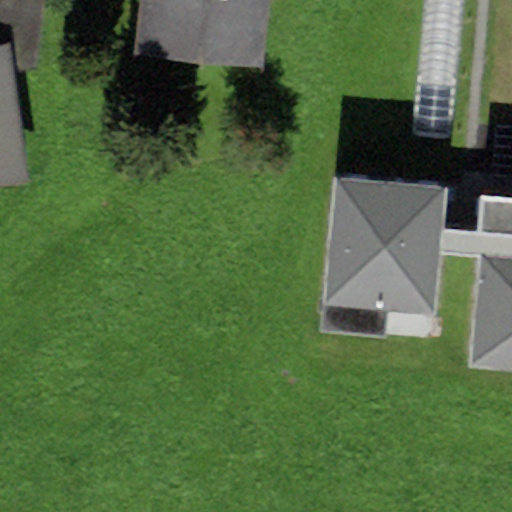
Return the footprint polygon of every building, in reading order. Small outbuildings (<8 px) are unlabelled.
[(42,0),(0,0),(0,45),(5,45),(8,67),(35,66),(42,0)] [(260,66),(265,0),(139,0),(135,55),(260,66)] [(0,186),(26,182),(8,67),(5,45),(0,45),(0,186)] [(443,186),(334,177),(323,307),(432,317),(437,252),(439,231),(443,186)] [(511,201),(480,199),(477,234),(439,231),(437,252),(481,255),(468,366),(511,371),(511,201)]
